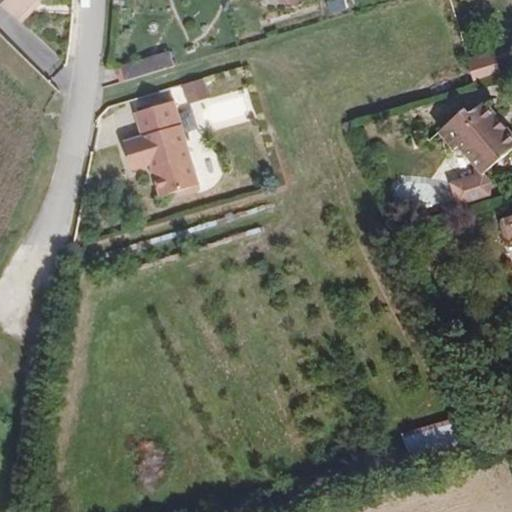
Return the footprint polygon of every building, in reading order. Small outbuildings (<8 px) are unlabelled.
[(10,0),(25,14),(38,0),(10,0)] [(48,0),(47,0),(38,0),(25,14),(29,18),(48,0)] [(255,0),(258,9),(286,0),(255,0)] [(128,75),(131,88),(178,73),(174,60),(128,75)] [(200,89),(181,95),(186,114),(206,108),(200,89)] [(210,100),(212,119),(252,114),(250,94),(210,100)] [(179,108),(140,120),(146,144),(127,149),(136,177),(159,170),(161,178),(157,179),(165,203),(203,192),(179,108)] [(501,160),(504,166),(511,158),(511,135),(490,109),(475,120),(470,116),(445,136),(460,153),(464,151),(484,172),(501,160)] [(489,179),(504,166),(501,160),(484,172),(489,179)] [(495,188),(489,179),(484,172),(480,173),(482,179),(461,188),(460,192),(466,206),(470,208),(493,197),(495,188)] [(405,431),(410,453),(460,442),(455,421),(405,431)]
